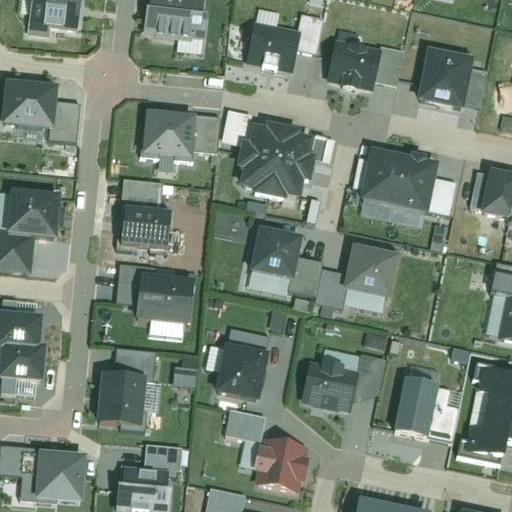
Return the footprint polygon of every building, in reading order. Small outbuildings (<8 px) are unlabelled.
[(32,0),(30,38),(83,42),(86,1),(96,2),(96,0),(32,0)] [(195,8),(138,0),(134,0),(128,44),(188,53),(195,8)] [(310,31),(259,23),(252,67),(303,74),(310,31)] [(392,50),(340,41),(332,81),(384,91),(392,50)] [(482,61),(436,52),(426,103),(472,112),(482,61)] [(50,94),(0,88),(0,135),(45,140),(50,94)] [(217,164),(221,127),(193,123),(192,130),(150,126),(145,168),(192,173),(193,162),(217,164)] [(324,145),(253,132),(245,180),(315,193),(324,145)] [(446,166),(378,151),(367,198),(435,213),(446,166)] [(511,177),(482,172),(470,244),(511,251),(511,177)] [(164,190),(125,187),(119,258),(170,264),(173,219),(164,215),(164,190)] [(65,206),(0,199),(0,280),(31,284),(35,252),(60,254),(65,206)] [(242,216),(259,218),(260,203),(244,202),(242,216)] [(301,244),(258,237),(250,280),(294,288),(301,244)] [(404,263),(354,254),(346,298),(396,307),(404,263)] [(191,339),(195,293),(156,289),(157,276),(120,273),(116,311),(140,314),(138,334),(191,339)] [(50,329),(0,324),(0,401),(44,405),(50,329)] [(272,345),(227,336),(214,399),(259,408),(272,345)] [(114,390),(104,389),(100,437),(144,441),(148,394),(154,394),(157,360),(117,357),(114,390)] [(178,372),(168,372),(168,391),(191,392),(192,363),(178,362),(178,372)] [(369,372),(314,363),(307,404),(362,413),(369,372)] [(447,378),(410,373),(402,437),(438,442),(447,378)] [(511,387),(480,382),(465,465),(511,473),(511,387)] [(302,507),(311,458),(263,449),(267,427),(230,420),(225,445),(258,451),(250,497),(302,507)] [(23,511),(84,511),(89,458),(28,454),(23,511)] [(143,476),(120,474),(117,511),(170,511),(172,485),(180,484),(182,457),(145,454),(143,476)]
